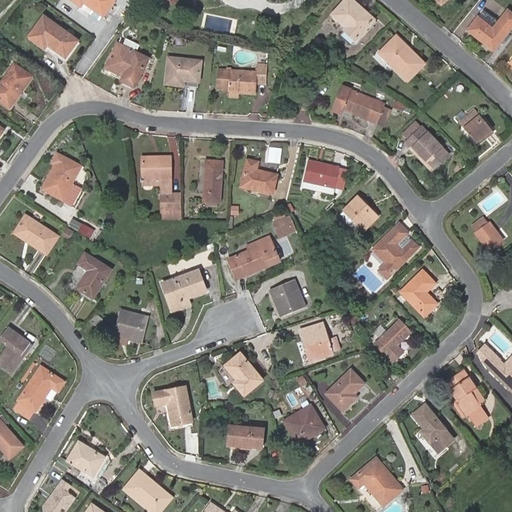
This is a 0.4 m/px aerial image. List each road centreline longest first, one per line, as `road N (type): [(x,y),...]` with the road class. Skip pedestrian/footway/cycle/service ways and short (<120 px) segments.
road 1 (residential): [(0,200),(55,124),(89,107),(145,121),(343,139),(385,166),(428,216)]
road 2 (residential): [(428,216),(473,282),(476,308),(466,328),(302,490)]
road 3 (residential): [(302,490),(171,463),(107,379)]
road 4 (residential): [(20,511),(19,499),(82,394),(107,379)]
road 5 (residential): [(393,0),(511,106)]
road 6 (residential): [(107,379),(49,305),(0,267)]
road 7 (residential): [(107,379),(195,346),(230,321)]
